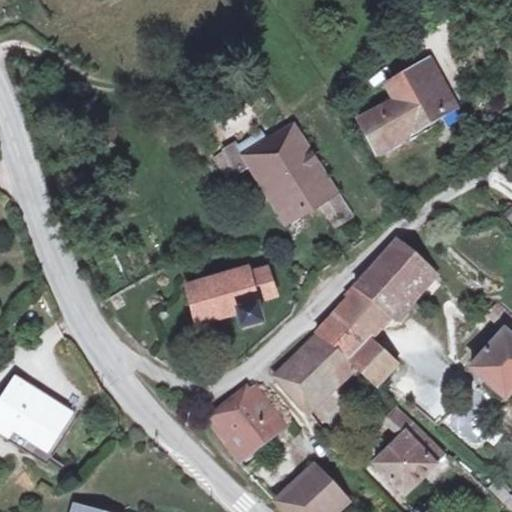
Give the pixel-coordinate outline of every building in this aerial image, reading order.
[(459,107),(434,59),(386,86),(396,102),(360,122),(378,154),(413,135),(417,142),(447,125),(442,117),(459,107)] [(351,225),(295,131),(247,157),(288,228),(318,211),(331,234),(351,225)] [(388,259),(359,290),(362,293),(372,301),(363,312),(384,331),(435,275),(401,246),(388,259)] [(110,291),(125,286),(114,257),(99,262),(110,291)] [(249,269),(186,288),(195,322),(228,314),(233,328),(262,319),(257,301),(274,296),(266,271),(252,275),(249,269)] [(362,293),(320,337),(325,341),(353,366),(380,388),(398,368),(372,345),(384,331),(363,312),(372,301),(362,293)] [(488,318),(506,334),(511,339),(511,316),(500,305),(488,318)] [(511,339),(506,334),(473,371),(506,401),(511,394),(511,339)] [(311,409),(353,366),(325,341),(284,383),(311,409)] [(0,419),(0,427),(19,437),(24,429),(62,449),(81,410),(21,378),(0,419)] [(429,390),(415,406),(440,428),(455,412),(429,390)] [(227,430),(246,460),(288,421),(260,391),(252,400),(249,394),(229,413),(227,430)] [(401,441),(433,473),(445,460),(393,410),(381,422),(401,441)] [(57,458),(62,449),(24,429),(19,437),(57,458)] [(422,485),(433,473),(401,441),(376,466),(417,505),(429,494),(422,485)] [(325,467),(287,504),(295,511),(341,511),(356,498),(325,467)] [(511,493),(498,479),(489,489),(511,511),(511,493)]
